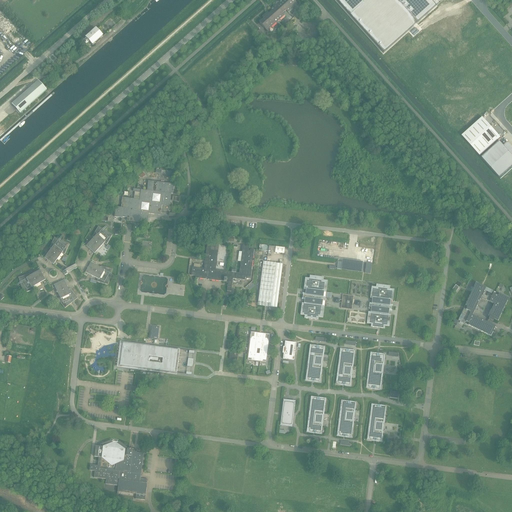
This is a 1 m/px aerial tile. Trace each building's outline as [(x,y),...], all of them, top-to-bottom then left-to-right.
[(271,27),(284,15),(282,13),(286,10),(288,13),(293,8),(292,8),(297,4),(293,0),(280,0),(278,2),(276,3),(275,5),(270,9),(272,11),(269,14),(267,12),(262,17),(264,19),(259,23),(267,31),(271,27)] [(335,0),(383,53),(436,7),(436,6),(430,0),(335,0)] [(83,40),(86,44),(89,41),(93,45),(103,37),(96,29),(83,40)] [(38,81),(37,82),(12,104),(20,114),(47,90),(38,81)] [(483,118),(462,136),(471,146),(492,128),(483,118)] [(492,128),(471,146),(480,156),(501,138),(492,128)] [(500,142),(482,158),(491,168),(511,149),(511,146),(508,142),(504,146),(500,142)] [(511,149),(491,168),(500,179),(511,168),(511,149)] [(173,193),(174,184),(149,181),(147,190),(133,188),(133,189),(141,190),(140,199),(122,197),(121,207),(116,207),(115,217),(122,218),(123,214),(128,215),(128,218),(148,221),(149,213),(154,214),(155,212),(158,212),(158,215),(161,215),(162,203),(170,204),(171,193),(173,193)] [(112,235),(98,227),(92,237),(94,238),(90,241),(91,242),(89,245),(88,244),(86,246),(96,255),(98,253),(95,251),(98,248),(98,249),(104,243),(106,245),(112,235)] [(69,244),(54,237),(49,248),(51,249),(48,253),(49,254),(47,256),(46,255),(44,258),(55,266),(57,264),(54,262),(56,259),(57,260),(62,253),(64,255),(69,244)] [(208,280),(223,282),(226,282),(226,283),(228,283),(227,291),(231,291),(233,279),(245,280),(245,277),(247,277),(247,278),(250,279),(251,276),(254,250),(250,249),(250,251),(249,250),(249,246),(243,245),(239,273),(236,272),(236,271),(232,270),(232,272),(216,270),(219,242),(213,241),(213,246),(211,246),(211,244),(207,244),(204,268),(192,267),(191,275),(196,276),(195,278),(206,279),(206,278),(208,278),(208,280)] [(341,269),(341,270),(361,272),(363,262),(342,259),(342,263),(342,267),(341,269)] [(283,264),(263,262),(258,302),(277,304),(283,264)] [(108,285),(112,269),(101,266),(101,268),(96,266),(95,266),(93,265),(93,264),(91,263),(84,274),(87,275),(88,273),(91,274),(91,275),(98,279),(97,282),(108,285)] [(29,274),(18,277),(23,293),(34,290),(33,287),(40,283),(40,282),(43,280),(44,283),(46,281),(40,270),(37,272),(38,272),(35,274),(34,273),(30,276),(29,274)] [(310,276),(309,279),(305,278),(304,290),(306,290),(306,295),(303,294),(302,298),(305,299),(304,304),(302,303),(300,315),(305,315),(304,318),(318,320),(318,317),(323,318),(324,306),(322,306),(322,301),(325,301),(325,297),(323,297),(323,292),(326,292),(328,281),(323,280),(324,278),(310,276)] [(58,299),(65,308),(78,298),(71,289),(69,290),(67,286),(66,286),(64,283),(65,283),(64,280),(52,286),(53,288),(56,287),(57,290),(60,297),(58,299)] [(470,291),(472,292),(458,321),(460,322),(463,324),(463,323),(491,336),(495,327),(472,316),(480,299),(485,301),(486,300),(494,304),(488,317),(489,317),(488,319),(493,321),(494,319),(498,321),(508,299),(499,294),(499,293),(496,292),(495,292),(476,283),(474,288),(472,287),(470,291)] [(370,298),(373,298),(372,303),(369,303),(369,307),(372,307),(371,312),(368,312),(367,323),(371,324),(371,327),(384,329),(385,326),(389,326),(391,315),(388,315),(389,310),(391,310),(392,306),(389,306),(390,301),(392,301),(394,290),(390,289),(390,286),(376,284),(376,287),(372,287),(370,298)] [(151,326),(150,339),(157,340),(159,327),(151,326)] [(261,334),(259,333),(256,332),(256,333),(251,332),(247,360),(266,362),(269,335),(264,334),(264,333),(261,333),(261,334)] [(284,352),(283,359),(294,360),(296,343),(285,341),(284,346),(283,346),(282,352),(284,352)] [(147,347),(123,343),(120,366),(175,372),(178,351),(165,349),(147,347)] [(307,374),(306,380),(320,382),(321,375),(320,375),(321,366),(322,357),(323,357),(324,347),(311,346),(310,352),(309,359),(308,366),(307,374)] [(338,377),(337,384),(350,386),(351,376),(352,367),(353,358),(354,351),(341,349),(340,356),(339,364),(338,370),(338,371),(337,377),(338,377)] [(230,352),(229,359),(237,360),(238,353),(230,352)] [(368,374),(367,381),(367,388),(380,390),(381,382),(382,373),(383,365),(384,362),(385,355),(371,353),(371,360),(370,360),(370,367),(369,367),(368,374)] [(312,397),(311,404),(310,404),(309,411),(310,412),(309,418),(308,425),(309,425),(308,432),(321,434),(322,426),(322,424),(323,415),(324,406),(325,399),(312,397)] [(284,401),(281,424),(292,426),(295,402),(284,401)] [(342,401),(342,408),(341,408),(340,415),(339,422),(338,429),(337,436),(351,438),(352,430),(353,421),(354,413),(356,403),(342,401)] [(386,406),(372,405),(371,411),(370,419),(369,426),(370,426),(369,433),(368,440),(381,441),(382,434),(383,431),(382,431),(383,423),(384,414),(385,414),(386,406)] [(116,442),(114,442),(111,443),(112,441),(110,441),(105,443),(100,445),(100,447),(96,446),(94,457),(99,457),(98,466),(90,465),(89,470),(95,471),(94,478),(106,479),(105,484),(118,486),(117,492),(136,494),(135,499),(145,500),(148,479),(141,479),(144,454),(137,453),(136,454),(131,454),(132,449),(128,448),(120,442),(118,442),(118,444),(116,442)]
